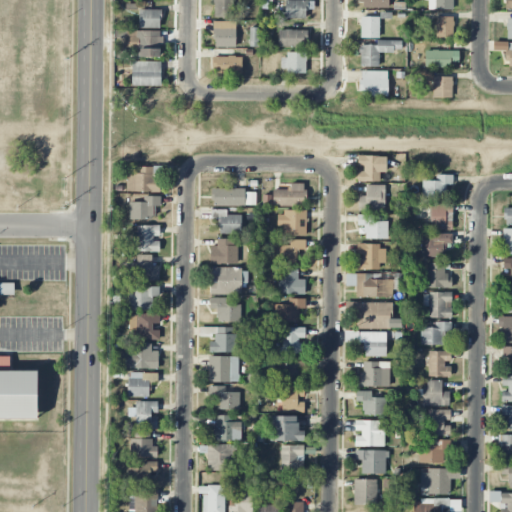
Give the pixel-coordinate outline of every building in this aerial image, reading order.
[(213,0),(213,17),(233,18),(233,0),(213,0)] [(285,18),(305,19),(305,9),(314,10),(314,0),(285,0),(285,18)] [(388,8),(388,0),(360,0),(360,8),(388,8)] [(138,28),(160,28),(160,9),(138,9),(138,28)] [(379,38),(379,17),(361,17),(360,38),(379,38)] [(453,17),(436,17),(436,39),(453,39),(453,17)] [(236,22),(214,21),(213,47),(235,48),(236,22)] [(306,47),(307,30),(278,29),(278,47),(306,47)] [(161,31),(126,31),(126,42),(139,42),(139,57),(160,57),(161,31)] [(379,67),(379,51),(400,52),(401,41),(376,40),(376,45),(360,45),(360,66),(379,67)] [(425,51),(425,68),(450,67),(450,63),(459,62),(459,50),(425,51)] [(306,54),(281,54),(280,72),(306,72),(306,54)] [(241,56),(213,57),(213,75),(242,74),(241,56)] [(160,86),(161,61),(131,61),(131,86),(160,86)] [(387,97),(388,71),(360,71),(360,96),(387,97)] [(452,97),(452,77),(432,77),(433,98),(452,97)] [(386,172),(386,156),(358,156),(357,169),(357,181),(379,182),(379,172),(386,172)] [(153,167),(134,167),(134,173),(127,173),(126,191),(159,192),(159,179),(153,179),(153,167)] [(422,181),(422,199),(445,198),(445,185),(453,185),(453,175),(436,175),(436,180),(422,181)] [(272,207),(305,206),(305,183),(289,184),(289,189),(272,189),(272,207)] [(385,185),(366,185),(365,196),(358,196),(358,210),(384,210),(385,185)] [(245,189),(212,188),(212,206),(245,206),(245,189)] [(152,220),(152,206),(160,206),(160,197),(143,196),(143,202),(129,202),(129,219),(152,220)] [(430,230),(452,230),(453,204),(430,204),(430,230)] [(220,234),(242,234),(241,215),(227,215),(227,210),(211,210),(212,219),(219,218),(220,234)] [(306,212),(277,212),(277,226),(284,226),(283,236),(306,236),(306,212)] [(387,239),(388,221),(373,221),(373,215),(357,215),(357,225),(364,225),(364,239),(387,239)] [(159,226),(137,225),(136,252),(159,252),(159,226)] [(502,254),(511,254),(511,230),(503,230),(502,254)] [(452,243),(452,233),(422,234),(422,257),(444,257),(444,244),(452,243)] [(238,264),(237,239),(217,239),(217,246),(210,246),(210,264),(238,264)] [(303,264),(303,240),(289,240),(289,245),(275,245),(275,263),(303,264)] [(357,246),(357,257),(357,268),(386,268),(385,245),(357,246)] [(159,281),(159,266),(151,266),(151,255),(135,255),(135,280),(159,281)] [(511,258),(503,258),(503,269),(510,269),(510,282),(511,282),(511,258)] [(444,262),(425,263),(426,288),(451,287),(451,274),(445,274),(444,262)] [(211,294),(241,295),(242,283),(247,283),(248,268),(211,268),(211,294)] [(279,294),(305,294),(305,280),(298,280),(298,269),(279,270),(279,294)] [(393,297),(392,279),(373,280),(373,274),(346,274),(346,286),(356,286),(356,297),(393,297)] [(0,295),(13,295),(13,283),(0,283),(0,295)] [(159,285),(128,286),(128,310),(153,310),(153,296),(159,296),(159,285)] [(511,287),(508,288),(508,301),(502,301),(502,313),(511,312),(511,287)] [(423,292),(423,304),(429,304),(429,317),(451,318),(451,293),(423,292)] [(241,304),(226,305),(226,298),(209,298),(210,308),(217,308),(217,322),(241,322),(241,304)] [(305,299),(288,299),(288,305),(274,305),(275,322),(298,322),(298,308),(305,308),(305,299)] [(391,329),(391,302),(357,302),(357,329),(391,329)] [(159,314),(129,314),(129,331),(136,331),(137,340),(159,340),(159,314)] [(511,343),(511,316),(502,316),(502,343),(511,343)] [(452,322),(434,322),(434,328),(420,328),(420,345),(445,345),(445,332),(451,332),(452,322)] [(236,353),(236,328),(216,327),(215,342),(209,342),(209,352),(236,353)] [(305,328),(282,327),(282,353),(302,353),(302,340),(305,340),(305,328)] [(158,369),(158,351),(152,351),(152,344),(135,343),(135,350),(117,350),(117,368),(158,369)] [(511,369),(511,346),(503,347),(503,358),(508,358),(507,370),(511,369)] [(428,377),(450,377),(451,351),(428,351),(428,377)] [(0,370),(11,370),(11,356),(0,356),(0,370)] [(208,357),(209,382),(239,381),(238,356),(208,357)] [(302,380),(302,357),(285,357),(285,364),(280,364),(280,380),(302,380)] [(390,362),(362,361),(362,374),(356,374),(356,386),(389,387),(390,362)] [(0,419),(37,420),(38,372),(0,371),(0,419)] [(149,397),(149,381),(157,381),(157,373),(128,372),(127,397),(149,397)] [(501,402),(511,401),(511,376),(501,376),(502,389),(501,389),(501,402)] [(424,405),(449,406),(449,391),(441,391),(442,381),(424,380),(424,405)] [(226,386),(208,386),(208,395),(216,395),(216,409),(239,410),(239,392),(225,392),(226,386)] [(304,386),(282,387),(282,413),(304,412),(303,399),(304,399),(304,386)] [(371,391),(356,391),(355,402),(362,402),(362,415),(386,415),(386,398),(371,397),(371,391)] [(157,429),(157,415),(158,402),(135,402),(135,408),(128,408),(127,416),(135,417),(135,429),(157,429)] [(511,405),(501,405),(501,415),(509,415),(509,429),(511,429),(511,405)] [(450,410),(426,409),(425,436),(450,436),(450,410)] [(232,415),(216,415),(215,428),(208,428),(208,440),(241,441),(241,422),(232,422),(232,415)] [(297,416),(269,416),(270,442),(303,441),(303,431),(298,431),(297,416)] [(354,446),(384,447),(384,421),(354,420),(354,433),(355,433),(354,446)] [(157,457),(157,446),(151,446),(151,433),(135,432),(135,439),(131,439),(130,457),(157,457)] [(511,434),(500,435),(500,461),(511,460),(511,434)] [(419,463),(444,463),(444,452),(451,452),(451,439),(429,440),(429,445),(419,446),(419,463)] [(232,445),(207,445),(207,471),(232,471),(232,445)] [(302,445),(280,446),(281,471),(303,470),(302,445)] [(361,473),(386,474),(386,451),(355,450),(355,460),(361,460),(361,473)] [(157,461),(141,461),(142,468),(125,468),(125,478),(157,478),(157,461)] [(511,487),(511,463),(500,464),(500,475),(508,475),(508,488),(511,487)] [(420,494),(450,495),(450,479),(460,479),(460,469),(420,469),(420,494)] [(376,479),(353,480),(354,505),(376,505),(376,479)] [(200,511),(224,511),(225,486),(201,486),(200,511)] [(128,497),(128,509),(134,509),(134,511),(157,511),(157,490),(135,491),(135,497),(128,497)] [(228,511),(251,511),(252,491),(235,491),(235,506),(228,506),(228,511)] [(499,511),(511,511),(511,492),(488,493),(489,502),(500,502),(499,511)] [(413,511),(440,511),(440,509),(449,509),(449,499),(413,500),(413,511)] [(461,511),(461,500),(449,500),(450,511),(461,511)] [(286,511),(303,511),(303,502),(286,502),(286,511)]
